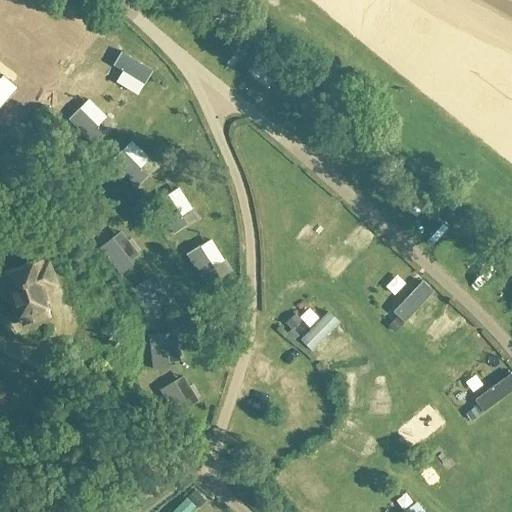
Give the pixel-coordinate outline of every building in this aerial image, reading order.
[(170,36),(184,22),(174,12),(160,26),(170,36)] [(37,47),(51,57),(62,42),(49,32),(37,47)] [(251,113),(282,78),(269,67),(238,102),(251,113)] [(0,116),(18,95),(0,80),(0,116)] [(290,108),(299,101),(284,83),(275,91),(290,108)] [(299,105),(284,123),(297,134),(312,116),(299,105)] [(315,247),(344,217),(334,208),(306,238),(315,247)] [(273,210),(255,213),(260,244),(278,241),(273,210)] [(341,275),(373,241),(361,230),(330,264),(341,275)] [(384,254),(366,280),(381,290),(398,264),(384,254)] [(47,309),(41,291),(55,286),(47,263),(41,265),(40,261),(0,274),(0,289),(4,301),(12,299),(18,319),(47,309)] [(391,317),(403,328),(432,296),(419,285),(391,317)] [(291,337),(311,318),(301,307),(281,326),(291,337)] [(298,347),(314,357),(337,325),(321,314),(298,347)] [(457,321),(432,348),(443,358),(468,331),(457,321)] [(323,377),(368,375),(367,361),(323,364),(323,377)] [(483,410),(511,394),(511,384),(511,382),(477,400),(483,410)] [(350,423),(385,422),(384,406),(349,407),(350,423)] [(206,500),(195,490),(187,498),(198,508),(206,500)] [(403,498),(393,506),(397,511),(405,511),(411,508),(403,498)] [(218,511),(210,502),(196,511),(218,511)]
